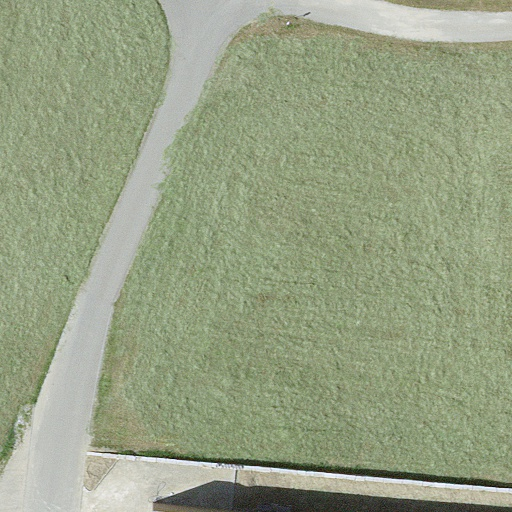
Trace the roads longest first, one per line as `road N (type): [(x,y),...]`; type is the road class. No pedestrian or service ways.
road 1 (unclassified): [(53,511),(65,413),(87,328),(219,0)]
road 2 (unclassified): [(511,25),(431,25),(299,0)]
